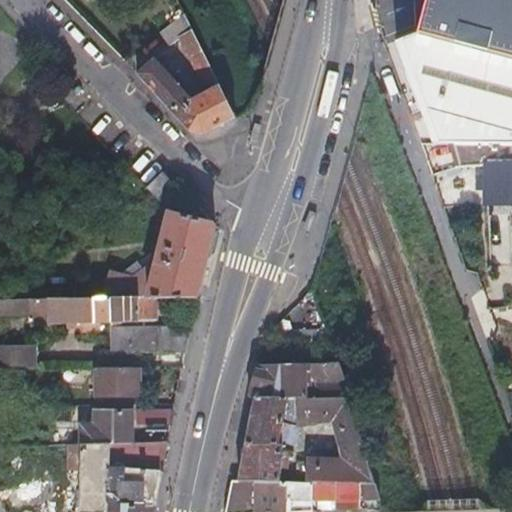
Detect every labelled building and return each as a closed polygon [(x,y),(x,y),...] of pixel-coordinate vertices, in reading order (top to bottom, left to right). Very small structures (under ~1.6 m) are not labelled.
[(511,0),(368,0),(422,148),(435,148),(455,148),(511,148),(511,0)] [(155,58),(145,67),(136,76),(192,131),(199,131),(207,132),(234,117),(207,61),(181,9),(157,30),(170,44),(180,35),(206,85),(194,98),(155,58)] [(511,148),(455,148),(460,169),(489,170),(489,166),(511,165),(511,148)] [(165,170),(159,177),(152,184),(166,196),(181,181),(169,169),(165,170)] [(511,170),(489,170),(489,204),(511,204),(511,170)] [(213,223),(190,224),(166,224),(157,278),(111,281),(112,291),(82,293),(82,304),(110,303),(155,301),(197,300),(209,248),(214,225),(213,223)] [(9,297),(10,307),(20,307),(20,296),(9,297)] [(156,322),(155,301),(110,303),(111,323),(156,322)] [(110,303),(82,304),(20,307),(10,307),(0,307),(0,319),(33,318),(33,326),(111,323),(110,303)] [(189,340),(191,328),(111,330),(112,353),(186,351),(189,340)] [(279,332),(280,358),(319,357),(317,330),(279,332)] [(0,375),(31,374),(31,353),(0,353),(0,375)] [(285,398),(299,398),(341,397),(341,385),(346,384),(340,364),(257,367),(250,399),(255,399),(285,398)] [(96,371),(96,384),(97,397),(140,396),(139,383),(139,369),(96,371)] [(63,372),(31,374),(0,375),(0,412),(35,411),(35,399),(15,399),(15,387),(63,384),(63,372)] [(308,482),(312,482),(360,482),(360,500),(381,500),(350,397),(341,397),(299,398),(298,425),(334,425),(340,457),(308,458),(308,482)] [(283,428),(285,398),(255,399),(252,411),(235,482),(281,482),(284,446),(298,446),(298,429),(283,428)] [(299,398),(285,398),(283,428),(298,429),(298,446),(284,446),(281,482),(308,482),(308,458),(340,457),(334,425),(298,425),(299,398)] [(0,426),(68,422),(67,410),(35,411),(0,412),(0,426)] [(141,432),(155,431),(169,430),(171,421),(173,412),(139,414),(141,432)] [(78,449),(131,447),(128,413),(91,415),(92,428),(79,429),(78,449)] [(281,482),(235,482),(230,482),(225,511),(304,511),(313,511),(313,496),(312,482),(308,482),(281,482)] [(360,482),(312,482),(313,496),(338,496),(338,509),(347,509),(360,511),(360,500),(360,482)] [(338,496),(313,496),(313,511),(338,509),(338,496)]
